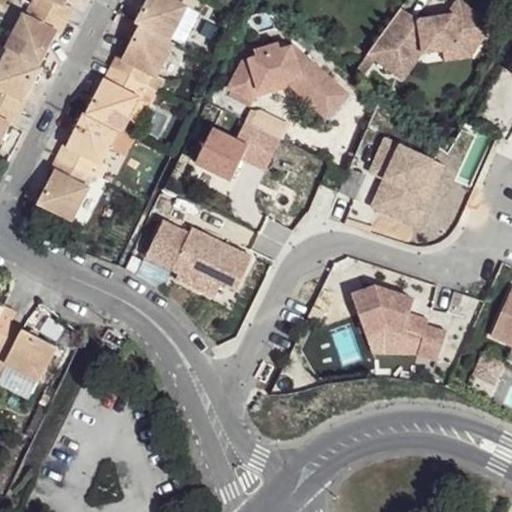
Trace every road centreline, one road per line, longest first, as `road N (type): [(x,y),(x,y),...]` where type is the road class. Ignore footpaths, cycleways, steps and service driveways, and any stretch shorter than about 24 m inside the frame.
road 1 (residential): [(509,165),(478,245),(438,271),(340,243),(307,249),(222,398)]
road 2 (residential): [(69,278),(158,342),(243,511)]
road 3 (tertiary): [(511,441),(449,418),(403,413),(323,439),(283,478)]
road 4 (residential): [(108,0),(0,210)]
road 5 (tertiary): [(301,498),(335,465),(401,445),(441,448),(511,476)]
road 6 (residential): [(222,398),(170,326),(138,300),(69,278)]
